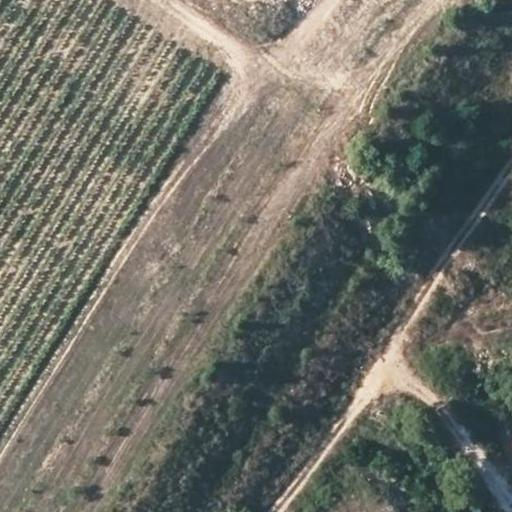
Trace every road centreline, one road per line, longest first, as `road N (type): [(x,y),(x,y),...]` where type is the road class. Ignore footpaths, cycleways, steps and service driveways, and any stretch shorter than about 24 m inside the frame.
road 1 (track): [(437,285),(275,511)]
road 2 (track): [(376,377),(437,403),(511,504)]
road 3 (track): [(437,285),(511,187)]
